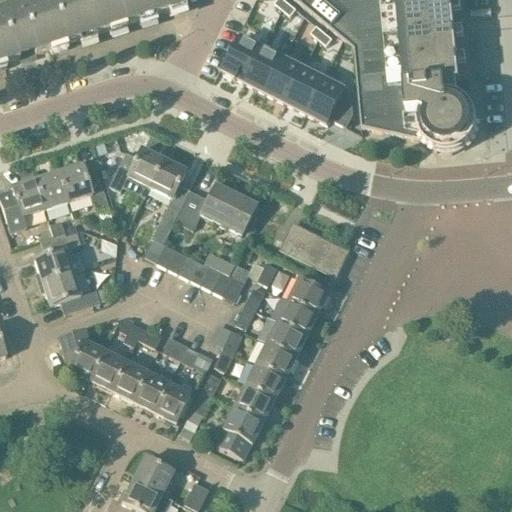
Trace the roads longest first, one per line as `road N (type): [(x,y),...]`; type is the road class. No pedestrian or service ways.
road 1 (residential): [(0,127),(147,85),(328,172),(420,193)]
road 2 (residential): [(261,500),(420,193)]
road 3 (residential): [(133,434),(261,500)]
road 4 (residential): [(40,389),(0,257)]
